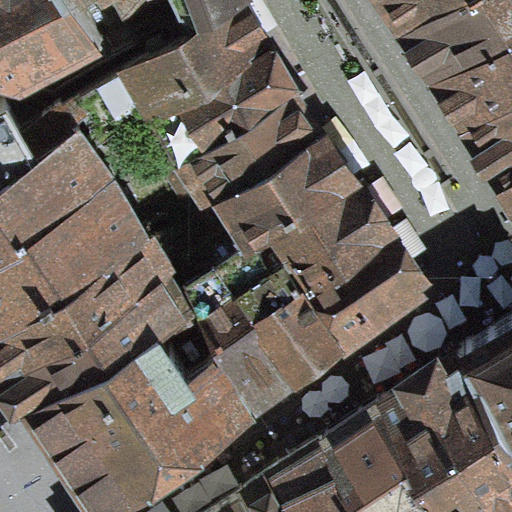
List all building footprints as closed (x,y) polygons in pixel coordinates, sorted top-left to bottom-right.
[(77,8),(71,0),(0,0),(0,95),(97,45),(77,8)] [(71,0),(77,8),(88,0),(112,0),(119,10),(133,0),(71,0)] [(320,125),(247,0),(231,0),(191,21),(112,63),(143,113),(170,99),(198,143),(162,164),(188,203),(206,193),(320,125)] [(182,0),(191,21),(231,0),(182,0)] [(370,0),(392,28),(441,0),(370,0)] [(425,83),(511,31),(511,0),(441,0),(392,28),(425,83)] [(457,128),(511,96),(511,31),(425,83),(457,128)] [(493,187),(511,176),(511,96),(457,128),(472,154),(469,156),(482,178),(486,175),(493,187)] [(4,104),(0,106),(0,176),(32,156),(4,104)] [(100,511),(248,410),(199,326),(208,320),(171,265),(75,121),(32,156),(0,176),(0,404),(6,414),(15,409),(85,511),(100,511)] [(380,204),(320,125),(206,193),(228,227),(233,235),(251,223),(280,268),(380,204)] [(511,176),(493,187),(511,216),(511,176)] [(426,274),(380,204),(280,268),(251,223),(233,235),(228,227),(171,265),(208,320),(199,326),(248,410),(336,345),(338,348),(420,290),(413,281),(426,274)] [(511,316),(459,348),(511,445),(511,316)] [(396,386),(377,397),(443,511),(511,511),(511,445),(459,348),(452,336),(391,375),(396,386)] [(443,511),(377,397),(320,437),(355,511),(443,511)] [(355,511),(320,437),(268,468),(291,511),(355,511)] [(291,511),(268,468),(201,511),(291,511)]
